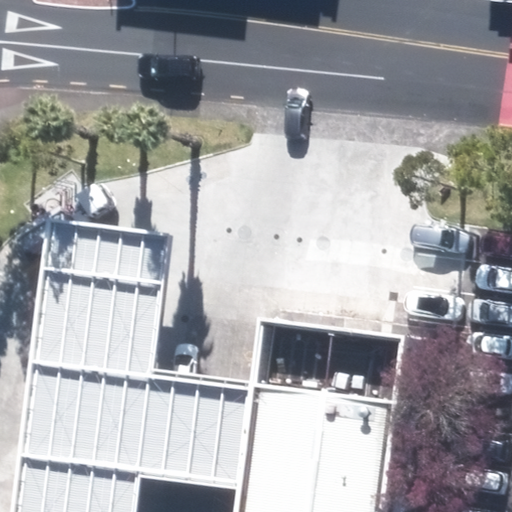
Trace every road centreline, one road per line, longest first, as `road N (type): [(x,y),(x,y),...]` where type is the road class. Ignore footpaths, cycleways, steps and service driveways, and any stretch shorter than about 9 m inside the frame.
road 1 (residential): [(511,53),(243,19)]
road 2 (residential): [(243,19),(61,44),(0,39)]
